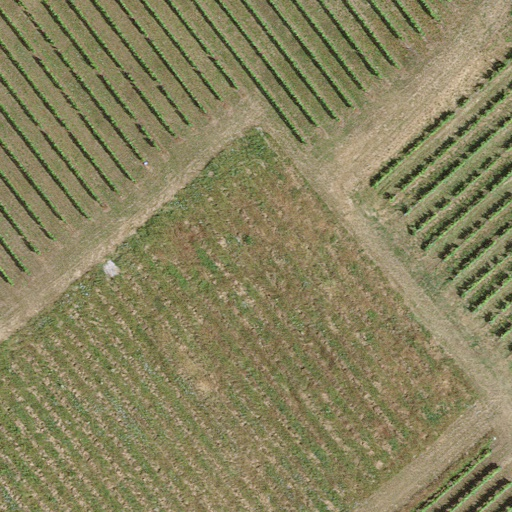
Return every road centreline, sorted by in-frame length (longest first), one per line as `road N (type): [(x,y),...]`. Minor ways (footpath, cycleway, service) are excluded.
road 1 (motorway): [(153,511),(511,69)]
road 2 (motorway): [(148,0),(0,181)]
